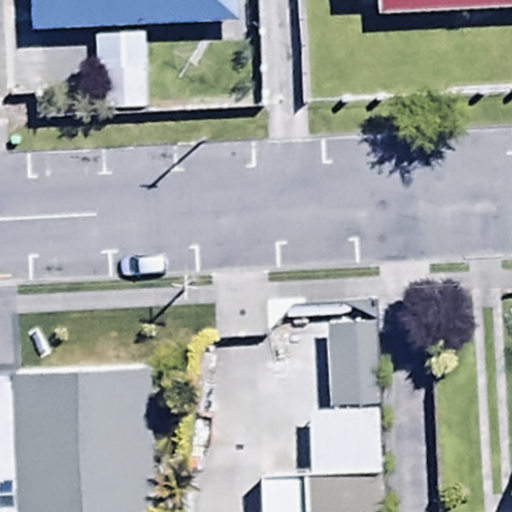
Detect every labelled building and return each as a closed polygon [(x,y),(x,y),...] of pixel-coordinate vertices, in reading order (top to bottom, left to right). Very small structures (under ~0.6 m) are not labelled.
[(242,36),(241,0),(33,0),(34,40),(92,39),(143,38),(242,36)] [(384,28),(511,23),(511,0),(352,0),(352,8),(383,7),(384,28)] [(92,39),(93,82),(102,82),(103,121),(144,120),(143,38),(92,39)] [(364,316),(318,319),(322,404),(368,402),(364,316)] [(150,511),(144,363),(8,370),(14,511),(150,511)] [(0,511),(14,511),(8,370),(0,370),(0,511)] [(378,511),(377,474),(302,477),(303,511),(378,511)]
